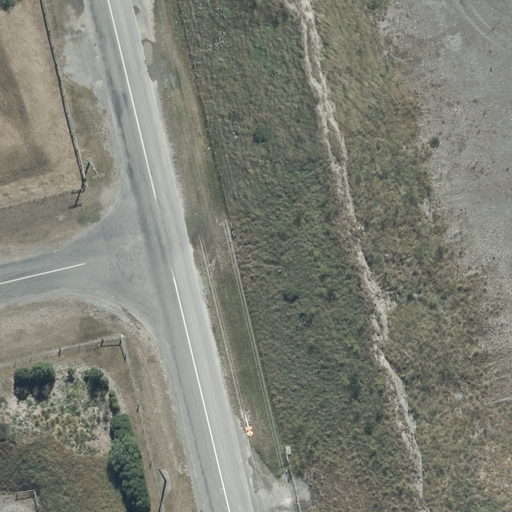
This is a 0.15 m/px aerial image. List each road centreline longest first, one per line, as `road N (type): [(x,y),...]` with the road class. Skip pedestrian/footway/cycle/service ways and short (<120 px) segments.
road 1 (unclassified): [(179,229),(245,511)]
road 2 (unclassified): [(124,0),(179,229)]
road 3 (unclassified): [(0,271),(179,229)]
